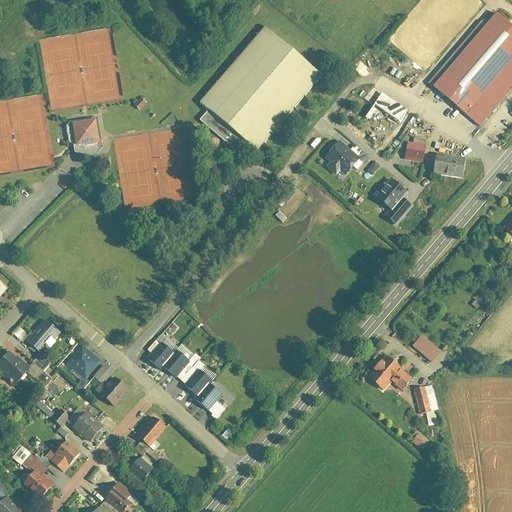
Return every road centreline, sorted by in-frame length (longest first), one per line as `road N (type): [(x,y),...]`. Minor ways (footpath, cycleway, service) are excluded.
road 1 (secondary): [(240,471),(511,164)]
road 2 (residential): [(359,83),(125,368)]
road 3 (residential): [(51,511),(153,394)]
road 4 (residential): [(125,368),(34,290)]
